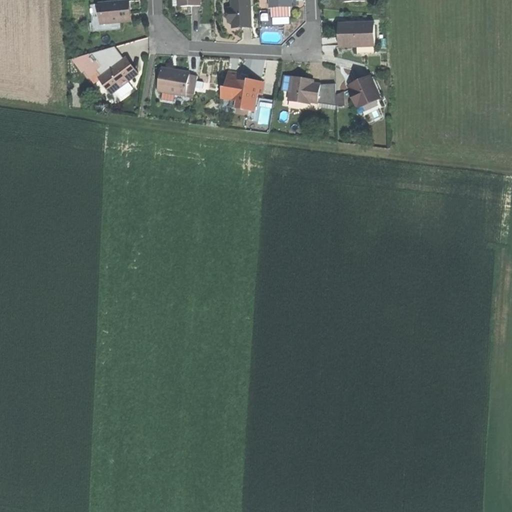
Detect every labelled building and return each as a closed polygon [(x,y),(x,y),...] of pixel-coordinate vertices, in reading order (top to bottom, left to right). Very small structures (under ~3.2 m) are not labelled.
[(242,24),(251,24),(250,0),(232,0),(233,9),(229,9),(229,22),(233,22),(233,25),(242,24)] [(269,0),(270,8),(271,8),(272,18),(273,18),(290,17),(291,17),(290,7),(292,6),(291,0),(269,0)] [(128,10),(127,1),(103,3),(104,24),(102,24),(100,4),(90,4),(93,32),(117,30),(116,22),(129,21),(128,10)] [(291,24),(290,17),(273,18),(273,25),(291,24)] [(339,47),(376,46),(375,25),(359,26),(359,23),(339,23),(339,36),(339,47)] [(125,60),(115,47),(73,59),(84,73),(87,70),(91,75),(91,76),(95,83),(100,80),(103,77),(114,92),(117,90),(122,97),(133,89),(128,82),(136,75),(130,66),(128,65),(123,61),(125,60)] [(128,58),(125,60),(123,61),(128,65),(130,66),(136,75),(139,73),(128,58)] [(158,91),(187,95),(187,93),(195,95),(198,76),(190,75),(191,72),(182,71),(178,70),(177,73),(161,71),(158,91)] [(241,109),(255,111),(258,93),(259,94),(261,82),(242,79),(243,74),(237,73),(229,71),(226,88),(223,87),(221,98),(231,100),(242,102),(241,109)] [(293,77),(285,76),(283,90),(290,92),(289,99),(337,106),(336,84),(321,85),(313,84),(309,83),(310,79),(300,77),(293,76),(293,77)] [(359,106),(379,97),(370,76),(364,79),(353,84),(355,87),(351,89),(359,106)] [(111,94),(114,92),(103,77),(100,80),(111,94)] [(357,107),(359,106),(351,89),(349,90),(357,107)] [(381,99),(379,97),(359,106),(360,109),(381,99)] [(230,107),(241,109),(242,102),(231,100),(230,107)]
